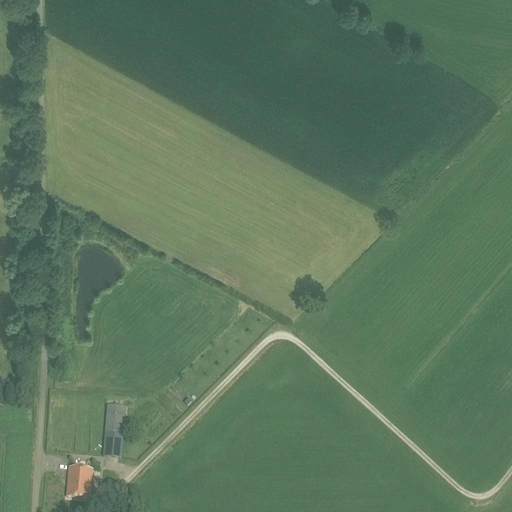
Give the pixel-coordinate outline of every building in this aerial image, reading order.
[(103,457),(123,459),(127,407),(107,405),(103,457)] [(100,409),(77,409),(77,424),(100,424),(100,409)] [(67,497),(90,500),(93,470),(97,428),(73,426),(70,462),(71,462),(71,468),(69,468),(67,497)] [(49,452),(68,452),(68,442),(49,442),(49,452)] [(100,494),(107,495),(108,486),(101,485),(100,494)]
